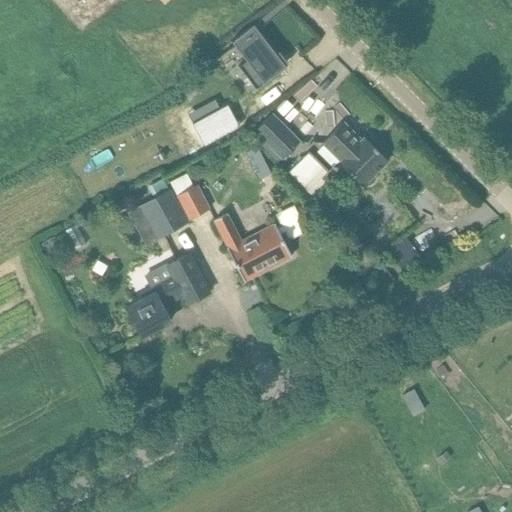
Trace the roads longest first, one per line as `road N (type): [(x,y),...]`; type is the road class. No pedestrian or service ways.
road 1 (unclassified): [(28,511),(511,265)]
road 2 (unclassified): [(511,203),(307,0)]
